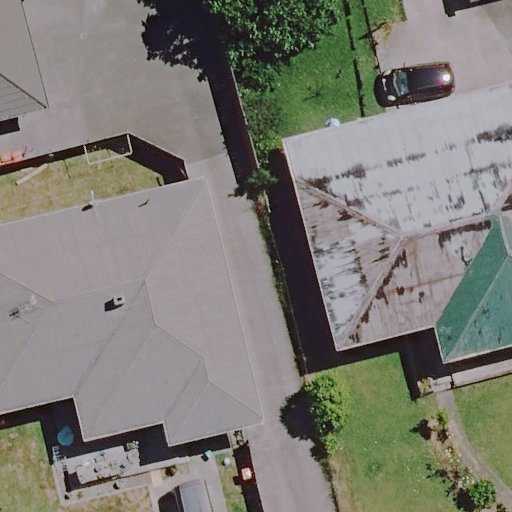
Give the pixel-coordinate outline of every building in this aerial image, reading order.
[(0,0),(0,130),(41,119),(39,109),(10,0),(0,0)] [(227,98),(201,0),(85,0),(119,126),(227,98)] [(511,0),(453,0),(457,16),(511,1),(511,0)] [(511,361),(511,101),(265,161),(316,374),(413,350),(421,383),(511,361)] [(198,188),(0,234),(0,423),(66,408),(76,452),(155,433),(161,457),(174,454),(257,435),(198,188)]
